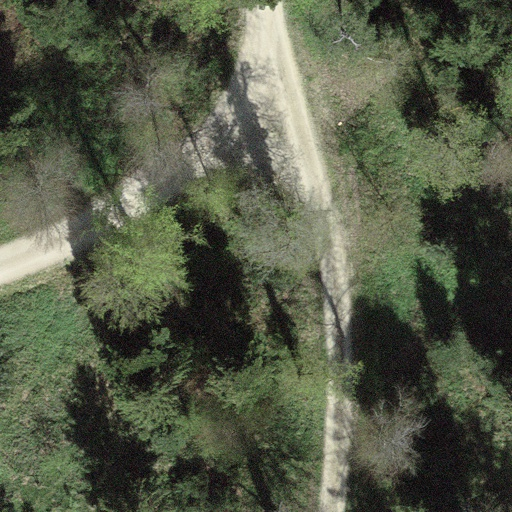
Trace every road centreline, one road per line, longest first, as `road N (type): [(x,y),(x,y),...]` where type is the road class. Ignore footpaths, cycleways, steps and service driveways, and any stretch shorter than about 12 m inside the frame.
road 1 (track): [(265,0),(269,62),(329,231),(334,408),(326,511)]
road 2 (track): [(269,62),(199,151),(124,208),(35,252),(0,260)]
